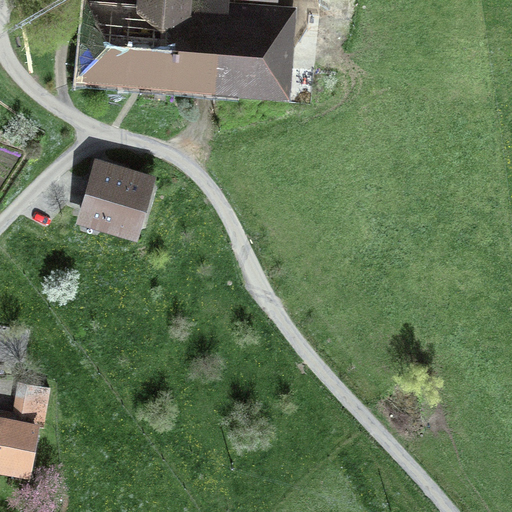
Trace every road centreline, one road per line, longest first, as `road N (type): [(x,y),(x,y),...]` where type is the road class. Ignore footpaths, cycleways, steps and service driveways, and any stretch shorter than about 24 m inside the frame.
road 1 (unclassified): [(446,511),(272,308),(200,179),(170,155),(107,130)]
road 2 (unclassified): [(0,224),(107,130)]
road 3 (unclassified): [(107,130),(47,100),(0,47)]
